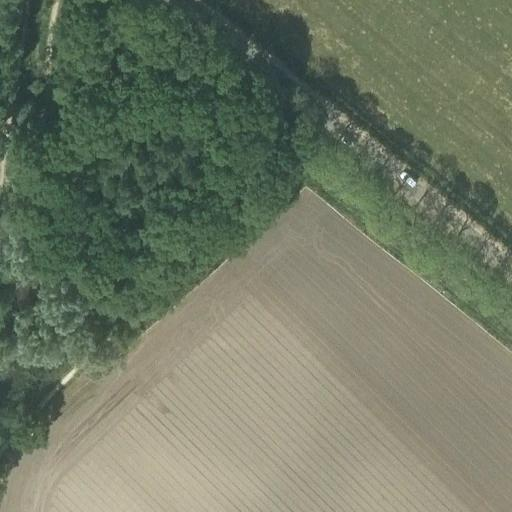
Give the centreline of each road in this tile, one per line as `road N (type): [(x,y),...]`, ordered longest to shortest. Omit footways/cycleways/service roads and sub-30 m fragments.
road 1 (unclassified): [(511,268),(182,0)]
road 2 (track): [(23,0),(0,151)]
